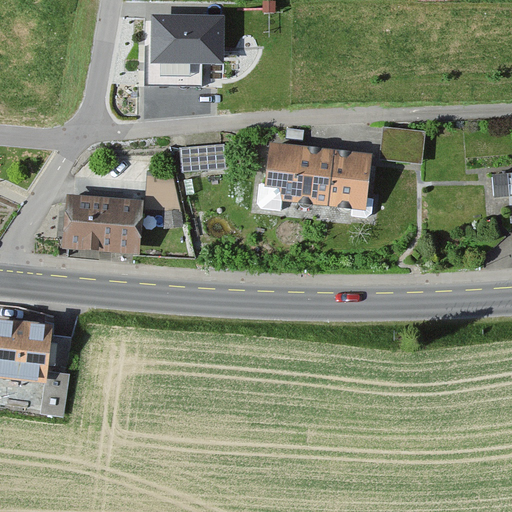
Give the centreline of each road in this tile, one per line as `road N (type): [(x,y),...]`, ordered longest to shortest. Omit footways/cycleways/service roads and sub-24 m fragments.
road 1 (secondary): [(0,283),(305,307),(511,300)]
road 2 (residential): [(0,276),(76,138)]
road 3 (residential): [(76,138),(95,96),(112,0)]
